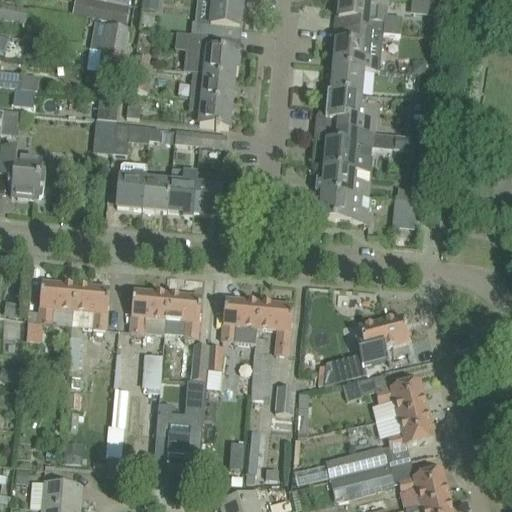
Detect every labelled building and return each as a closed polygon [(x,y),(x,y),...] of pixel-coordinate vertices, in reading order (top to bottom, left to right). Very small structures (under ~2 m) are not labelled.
[(85,0),(86,1),(129,9),(130,0),(85,0)] [(160,0),(142,0),(141,12),(159,15),(160,0)] [(354,23),(353,35),(384,38),(401,39),(403,22),(386,20),(387,10),(387,0),(340,0),(338,21),(354,23)] [(86,3),(83,18),(127,26),(130,11),(86,3)] [(193,26),(192,40),(221,43),(222,30),(239,32),(242,7),(213,3),(210,28),(193,26)] [(436,4),(417,3),(416,13),(434,15),(436,4)] [(0,21),(27,27),(30,12),(0,6),(0,21)] [(102,54),(126,57),(130,32),(106,29),(102,54)] [(382,38),(353,35),(352,47),(336,46),(334,71),(364,73),(364,74),(379,75),(382,38)] [(0,54),(5,57),(10,41),(0,38),(0,54)] [(206,63),(205,77),(234,80),(237,56),(219,54),(221,43),(192,40),(190,61),(206,63)] [(57,58),(66,59),(68,49),(59,48),(57,58)] [(99,76),(123,79),(126,57),(102,54),(99,76)] [(137,60),(136,70),(150,71),(151,61),(137,60)] [(426,78),(427,65),(413,63),(412,77),(426,78)] [(150,71),(136,70),(132,69),(129,95),(150,97),(153,72),(150,71)] [(334,71),(331,96),(331,97),(362,100),(364,74),(364,73),(334,71)] [(39,81),(23,79),(0,76),(0,91),(21,94),(38,95),(39,81)] [(194,76),(191,102),(231,107),(234,80),(205,77),(194,76)] [(412,96),(424,97),(425,81),(413,80),(412,96)] [(339,123),(339,134),(373,137),(375,113),(360,112),(362,100),(331,97),(331,96),(327,96),(325,122),(339,123)] [(127,121),(140,123),(142,103),(129,102),(127,121)] [(231,107),(191,102),(189,115),(200,116),(199,129),(228,133),(231,107)] [(2,116),(0,133),(0,138),(19,141),(22,118),(2,116)] [(148,147),(150,130),(131,129),(131,130),(117,128),(116,141),(114,159),(128,160),(129,145),(148,147)] [(412,128),(411,142),(416,142),(423,143),(424,129),(412,128)] [(151,131),(150,130),(148,147),(150,147),(150,145),(160,146),(161,133),(151,132),(151,131)] [(371,161),(373,137),(339,134),(338,146),(327,145),(325,171),(355,174),(370,176),(372,161),(371,161)] [(175,149),(199,151),(201,138),(177,136),(175,149)] [(201,138),(199,151),(226,153),(227,141),(201,138)] [(396,140),(394,154),(414,155),(415,154),(416,142),(411,142),(396,140)] [(416,142),(415,154),(422,154),(423,143),(416,142)] [(11,201),(16,202),(37,203),(38,200),(42,200),(43,191),(44,191),(45,177),(44,176),(45,167),(40,167),(41,164),(16,162),(16,154),(0,152),(0,178),(8,179),(7,188),(12,188),(11,201)] [(315,196),(319,196),(322,197),(368,201),(369,186),(354,184),(355,174),(325,171),(323,186),(316,185),(315,196)] [(170,187),(168,216),(183,218),(183,222),(193,223),(194,219),(193,218),(197,177),(184,176),(183,188),(172,187),(170,187)] [(197,177),(193,218),(194,219),(219,221),(223,179),(197,177)] [(116,212),(142,214),(145,181),(119,179),(116,212)] [(142,214),(168,216),(170,187),(172,187),(172,181),(164,180),(163,186),(146,185),(147,181),(145,181),(142,214)] [(399,194),(398,204),(418,206),(419,196),(399,194)] [(368,201),(322,197),(319,196),(318,210),(321,211),(320,222),(365,227),(366,214),(371,212),(371,204),(368,201)] [(418,206),(398,204),(395,230),(415,232),(418,206)] [(54,314),(73,316),(76,291),(42,288),(40,307),(39,316),(38,329),(40,329),(52,330),(53,330),(54,314)] [(109,294),(76,291),(73,316),(93,318),(91,335),(106,337),(109,294)] [(145,337),(164,338),(167,299),(134,296),(130,337),(144,339),(145,337)] [(184,343),(197,344),(201,302),(167,299),(164,338),(184,340),(184,343)] [(238,332),(257,334),(259,308),(225,305),(221,347),(236,348),(238,332)] [(22,321),(24,308),(10,306),(8,319),(22,321)] [(259,308),(257,334),(277,335),(275,360),(289,361),(294,311),(259,308)] [(38,329),(39,316),(28,315),(27,328),(38,329)] [(362,330),(367,351),(369,356),(409,346),(403,320),(362,330)] [(68,372),(79,373),(82,342),(71,341),(68,372)] [(257,342),(252,404),(264,404),(270,405),(272,360),(268,359),(270,343),(257,342)] [(192,384),(205,386),(208,350),(195,349),(192,384)] [(211,350),(208,374),(222,375),(224,359),(224,351),(211,350)] [(145,359),(143,391),(161,392),(163,360),(145,359)] [(327,369),(325,391),(348,385),(342,364),(327,369)] [(5,371),(3,384),(16,386),(18,374),(5,371)] [(206,387),(206,394),(220,395),(222,375),(208,374),(207,386),(206,387)] [(382,380),(344,390),(347,403),(376,396),(379,408),(393,404),(397,421),(426,414),(419,385),(386,393),(382,380)] [(80,383),(71,382),(70,392),(79,393),(80,383)] [(162,410),(159,443),(167,444),(166,459),(171,459),(170,463),(183,464),(183,460),(188,460),(188,456),(192,457),(193,449),(201,449),(205,387),(187,386),(184,420),(169,419),(170,411),(162,410)] [(275,419),(294,420),(297,392),(278,390),(275,419)] [(125,432),(128,395),(115,393),(112,431),(125,432)] [(68,398),(67,413),(78,413),(79,399),(68,398)] [(299,398),(298,443),(309,441),(309,398),(299,398)] [(342,462),(326,466),(331,484),(347,480),(386,470),(386,471),(388,471),(411,465),(407,450),(434,443),(426,414),(397,421),(401,437),(388,441),(390,451),(381,453),(381,452),(342,462)] [(78,418),(71,417),(69,436),(77,436),(78,418)] [(287,422),(275,420),(274,429),(286,430),(287,422)] [(158,432),(159,423),(147,423),(147,432),(158,432)] [(249,438),(245,479),(247,479),(255,480),(257,480),(261,439),(251,438),(249,438)] [(64,468),(83,469),(85,449),(65,447),(64,468)] [(233,448),(231,472),(242,473),(244,449),(233,448)] [(343,483),(330,487),(335,506),(348,503),(348,504),(394,493),(393,490),(399,488),(402,498),(405,511),(415,511),(420,511),(449,503),(442,474),(415,481),(411,465),(388,471),(388,472),(343,483)] [(30,475),(17,473),(15,488),(29,489),(30,475)] [(266,474),(265,484),(278,485),(279,475),(266,474)] [(247,479),(246,487),(254,488),(255,480),(247,479)] [(44,487),(41,511),(80,511),(82,490),(44,487)] [(219,505),(220,511),(260,511),(256,495),(219,505)] [(0,498),(0,506),(10,509),(12,501),(0,498)] [(420,511),(415,511),(451,511),(449,503),(420,511)]
